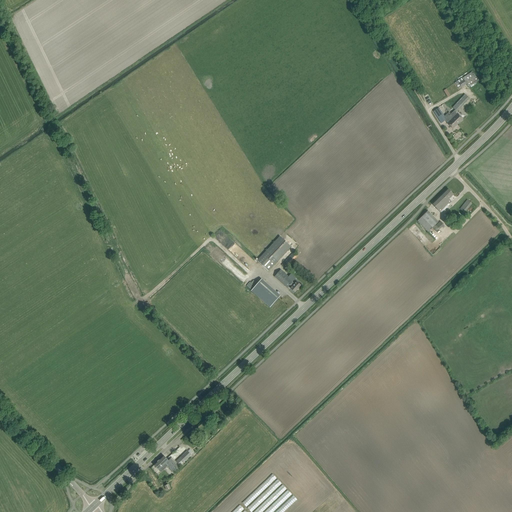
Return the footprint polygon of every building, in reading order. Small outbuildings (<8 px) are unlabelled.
[(477,85),(476,83),(479,81),(478,80),(481,78),(474,68),(472,69),(473,71),(462,78),(454,83),(459,89),(466,84),(469,87),(474,84),(475,86),(477,85)] [(465,94),(453,108),(455,110),(457,112),(469,98),(465,94)] [(434,111),(441,123),(445,120),(444,117),(439,108),(434,111)] [(451,117),(450,118),(457,125),(463,119),(460,117),(461,117),(460,117),(456,113),(457,112),(455,110),(449,116),(451,117)] [(457,125),(450,118),(446,122),(453,129),(457,125)] [(445,203),(447,205),(451,201),(449,199),(454,195),(448,189),(441,195),(447,201),(445,203)] [(432,204),(440,212),(447,205),(445,203),(447,201),(441,195),(432,204)] [(460,209),(464,213),(472,203),(468,200),(460,209)] [(433,228),(422,217),(418,221),(421,225),(428,232),(433,228)] [(443,226),(444,225),(441,222),(433,228),(436,232),(439,229),(439,230),(442,227),(443,228),(445,227),(443,226)] [(221,230),(214,236),(222,245),(229,238),(221,230)] [(291,247),(280,236),(257,261),(268,271),(291,247)] [(281,265),(285,268),(296,257),(292,254),(281,265)] [(290,276),(292,278),(291,279),(281,270),(275,277),(287,288),(290,285),(293,282),(296,278),(292,274),(290,276)] [(261,279),(251,291),(270,307),(280,296),(261,279)] [(291,288),(292,288),(291,289),(295,292),(301,286),(297,282),(296,283),(295,283),(295,284),(293,282),(290,285),(292,287),(291,288)] [(176,462),(180,466),(192,455),(187,451),(176,462)] [(178,467),(170,459),(169,461),(164,456),(154,465),(159,470),(165,464),(173,472),(178,467)] [(251,511),(262,511),(288,488),(283,483),(278,478),(273,473),(242,502),(247,507),(251,511)] [(272,511),(293,494),(289,489),(263,511),(272,511)]
